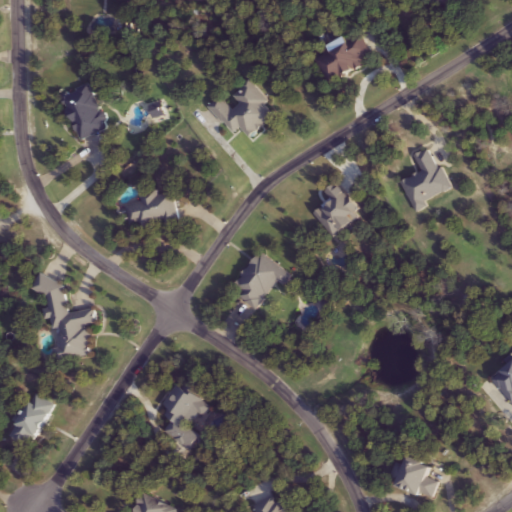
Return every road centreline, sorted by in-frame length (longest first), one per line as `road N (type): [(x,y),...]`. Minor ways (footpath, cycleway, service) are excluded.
road 1 (residential): [(18,0),(21,130),(45,207),(83,249),(279,389),(344,469),(362,511)]
road 2 (residential): [(174,310),(275,178),(511,28)]
road 3 (residential): [(40,511),(174,310)]
